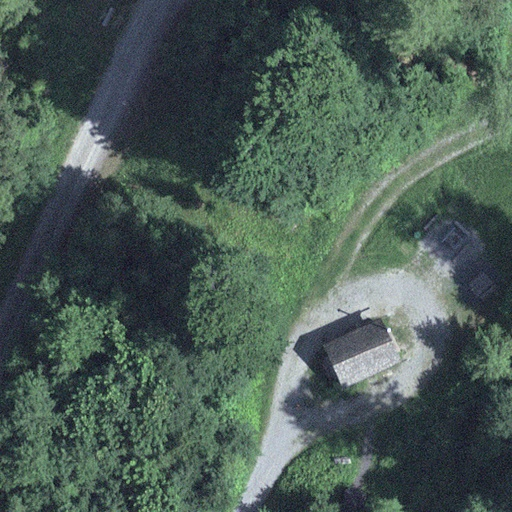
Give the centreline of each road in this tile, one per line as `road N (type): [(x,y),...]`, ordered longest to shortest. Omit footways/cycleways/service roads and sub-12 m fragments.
road 1 (track): [(254,511),(295,437),(312,336),(397,187),(511,125)]
road 2 (track): [(161,0),(91,131),(0,344)]
